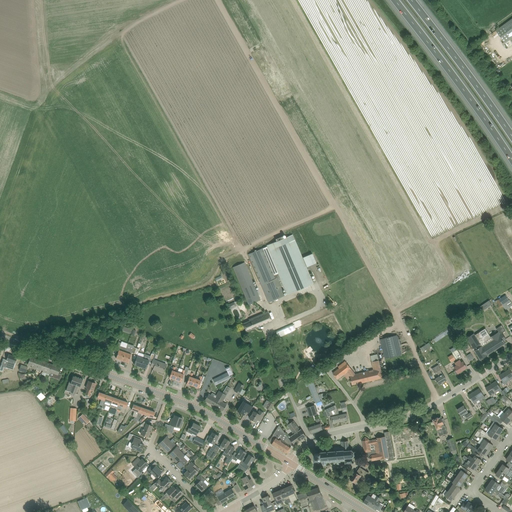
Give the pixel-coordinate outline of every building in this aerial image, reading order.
[(511,18),(496,30),(496,31),(505,43),(511,38),(511,18)] [(294,235),(249,252),(268,303),(286,296),(286,295),(314,284),(308,267),(318,263),(314,253),(303,257),(294,235)] [(248,305),(261,300),(246,262),(234,266),(248,305)] [(506,296),(499,300),(494,303),(497,308),(502,305),(502,304),(504,307),(505,307),(507,311),(510,309),(509,307),(511,305),(511,303),(510,300),(509,301),(506,296)] [(272,321),(267,311),(248,319),(249,321),(243,323),(246,331),(272,321)] [(293,324),(276,332),(278,337),(295,330),(293,324)] [(467,338),(474,351),(475,351),(478,355),(481,359),(488,355),(487,355),(505,343),(504,341),(506,339),(503,335),(502,332),(499,334),(498,332),(491,337),(486,328),(475,335),(474,334),(467,338)] [(402,355),(397,335),(380,339),(385,359),(402,355)] [(118,342),(116,347),(119,348),(119,350),(116,358),(122,360),(125,352),(126,349),(120,347),(121,343),(118,342)] [(122,360),(128,362),(130,358),(131,354),(131,353),(134,354),(136,348),(133,348),(133,347),(132,350),(126,348),(125,352),(122,360)] [(448,357),(451,362),(461,356),(459,352),(458,352),(457,350),(453,352),(454,355),(453,356),(452,355),(448,357)] [(15,362),(17,357),(8,354),(7,360),(5,364),(13,367),(15,362)] [(149,361),(152,362),(153,359),(154,355),(151,354),(149,361),(143,359),(140,366),(146,369),(148,364),(149,361)] [(382,373),(380,368),(377,356),(371,358),(372,362),(371,362),(373,370),(356,374),(345,361),(338,367),(339,368),(333,373),(335,375),(338,379),(348,371),(352,376),(350,376),(352,385),(361,383),(383,378),(382,373)] [(35,369),(36,369),(39,360),(30,357),(28,364),(32,366),(32,368),(35,369)] [(134,364),(140,366),(143,359),(136,357),(136,360),(134,364)] [(150,366),(151,366),(154,367),(153,369),(163,373),(166,364),(155,360),(153,359),(152,362),(150,366)] [(43,372),(46,362),(39,360),(36,369),(35,372),(37,373),(38,370),(40,371),(41,370),(43,371),(43,372)] [(456,375),(467,368),(467,367),(463,361),(460,363),(459,360),(455,362),(457,365),(454,367),(456,370),(454,371),(456,375)] [(51,372),(58,375),(61,367),(46,362),(43,372),(50,374),(51,372)] [(439,376),(438,376),(436,378),(435,380),(436,381),(437,381),(440,385),(447,380),(444,376),(440,369),(437,363),(431,367),(432,368),(435,373),(437,372),(439,376)] [(309,367),(308,365),(304,369),(305,370),(304,372),(306,375),(315,367),(313,364),(309,367)] [(19,370),(26,373),(28,367),(21,365),(19,370)] [(169,377),(175,379),(179,368),(177,372),(174,371),(175,367),(173,366),(171,373),(169,377)] [(186,375),(189,368),(186,367),(184,370),(182,370),(182,369),(179,368),(175,379),(181,381),(184,374),(186,375)] [(187,383),(193,385),(195,378),(192,377),(193,373),(190,372),(188,379),(187,383)] [(230,378),(229,376),(228,373),(227,372),(216,378),(219,384),(230,378)] [(499,376),(502,380),(505,385),(507,383),(507,382),(510,380),(504,372),(499,376)] [(199,379),(195,378),(193,385),(198,387),(200,383),(202,376),(200,375),(199,379)] [(70,381),(68,385),(66,391),(71,392),(75,394),(78,386),(80,387),(81,384),(83,379),(73,376),(71,381),(70,381)] [(313,380),(307,382),(308,386),(313,398),(315,403),(321,401),(320,398),(319,395),(317,389),(316,387),(313,380)] [(89,381),(87,386),(86,388),(87,389),(85,395),(89,396),(91,390),(93,391),(96,383),(89,381)] [(496,381),(491,384),(496,393),(499,391),(502,390),(499,385),(496,381)] [(234,391),(239,394),(244,386),(239,383),(234,391)] [(493,394),(496,393),(491,384),(485,388),(488,392),(491,397),(494,395),(493,394)] [(474,392),(479,400),(482,398),(483,399),(485,397),(482,392),(479,388),(474,392)] [(41,401),(46,397),(42,392),(37,396),(41,401)] [(97,398),(101,399),(99,405),(102,406),(106,395),(99,392),(97,398)] [(469,395),(471,399),(474,404),(477,403),(476,402),(479,400),(474,392),(469,395)] [(209,393),(205,400),(214,406),(220,397),(217,395),(215,397),(209,393)] [(215,406),(217,407),(223,411),(225,406),(226,404),(222,402),(226,395),(224,394),(223,393),(215,406)] [(106,395),(102,406),(105,407),(107,401),(111,403),(113,397),(106,395)] [(502,397),(511,405),(511,403),(511,401),(505,395),(502,397)] [(111,403),(109,408),(117,411),(120,400),(113,397),(111,403)] [(511,405),(502,397),(506,401),(504,403),(508,407),(511,405)] [(119,414),(119,412),(121,406),(126,408),(128,402),(120,400),(117,411),(116,411),(116,413),(119,414)] [(243,402),(240,406),(237,411),(244,415),(247,410),(250,411),(252,407),(243,402)] [(346,402),(341,403),(341,406),(342,410),(343,410),(344,414),(339,415),(340,421),(348,420),(346,409),(347,409),(346,402)] [(131,410),(134,411),(132,416),(135,417),(137,418),(141,407),(133,404),(131,410)] [(309,417),(318,414),(315,405),(306,407),(309,417)] [(338,411),(336,405),(325,410),(328,417),(328,418),(331,417),(333,423),(340,421),(339,415),(338,411)] [(457,409),(460,414),(461,415),(464,413),(466,416),(465,416),(467,419),(473,416),(471,412),(469,414),(467,411),(464,405),(457,409)] [(148,409),(141,407),(137,418),(135,417),(133,419),(136,422),(139,419),(140,419),(142,414),(146,415),(148,409)] [(153,417),(155,412),(148,409),(146,415),(153,417)] [(253,411),(252,414),(249,418),(256,422),(257,419),(260,421),(262,417),(264,414),(259,411),(257,414),(253,411)] [(490,427),(492,429),(499,434),(503,429),(499,426),(496,424),(495,423),(497,420),(492,416),(488,413),(486,416),(494,422),(490,427)] [(511,419),(505,413),(500,418),(503,420),(507,424),(511,419)] [(87,418),(83,414),(78,418),(82,423),(87,418)] [(170,425),(168,431),(172,434),(175,426),(181,428),(183,423),(181,422),(183,418),(175,415),(173,418),(172,418),(170,424),(170,425)] [(438,418),(437,418),(436,417),(434,418),(434,419),(433,420),(438,429),(441,428),(444,435),(448,433),(444,423),(446,423),(444,418),(442,419),(441,417),(438,418)] [(311,434),(323,430),(320,422),(319,419),(316,420),(317,423),(309,426),(311,434)] [(140,434),(144,435),(148,437),(153,426),(146,423),(145,421),(141,424),(139,426),(142,428),(140,434)] [(294,421),(290,423),(288,425),(289,427),(292,426),(299,435),(297,436),(300,440),(306,436),(301,429),(300,430),(294,421)] [(192,435),(195,436),(196,437),(199,431),(201,427),(193,423),(190,428),(189,427),(187,432),(189,433),(192,435)] [(125,426),(121,425),(117,432),(121,433),(128,426),(126,425),(125,426)] [(291,446),(293,443),(288,436),(280,425),(273,435),(271,439),(271,442),(273,443),(272,444),(287,454),(288,453),(292,448),(291,446)] [(295,444),(300,440),(297,436),(299,435),(292,426),(289,427),(294,434),(290,437),(295,444)] [(499,434),(492,429),(488,434),(492,437),(496,439),(497,440),(501,435),(499,434)] [(377,439),(369,441),(369,440),(365,437),(362,441),(365,455),(369,458),(373,460),(377,459),(385,458),(386,461),(394,459),(393,456),(391,443),(390,437),(389,431),(388,431),(384,432),(385,436),(384,437),(378,438),(377,438),(377,439)] [(480,432),(478,431),(475,435),(478,437),(479,435),(481,437),(484,439),(486,436),(480,432)] [(210,442),(214,444),(217,439),(219,435),(216,433),(215,434),(212,432),(210,437),(208,435),(205,441),(204,443),(209,445),(210,442)] [(168,439),(169,438),(167,436),(158,444),(161,447),(162,447),(163,448),(171,441),(168,439)] [(205,441),(196,437),(195,436),(192,442),(201,447),(204,442),(204,443),(205,441)] [(134,437),(131,443),(130,442),(128,446),(136,450),(141,452),(144,445),(139,443),(140,440),(134,437)] [(222,442),(220,445),(226,448),(229,444),(230,441),(225,438),(222,442)] [(453,438),(447,440),(450,451),(456,449),(453,438)] [(485,439),(485,440),(481,444),(490,451),(494,446),(492,445),(492,444),(488,441),(485,439)] [(167,453),(170,449),(175,444),(174,443),(173,442),(172,442),(171,441),(163,448),(164,449),(164,450),(167,453)] [(349,444),(348,441),(343,441),(341,441),(341,444),(341,445),(342,447),(339,448),(339,447),(334,447),(334,448),(330,448),(329,448),(328,447),(327,447),(326,448),(325,448),(325,449),(321,449),(320,449),(321,452),(320,452),(320,453),(315,453),(315,460),(321,459),(321,460),(322,460),(322,464),(324,466),(325,465),(327,464),(327,463),(327,462),(331,462),(331,463),(332,462),(336,462),(336,463),(341,462),(341,461),(345,461),(345,464),(354,463),(354,462),(353,462),(353,458),(353,457),(352,457),(354,456),(355,456),(355,455),(354,455),(354,452),(355,452),(355,451),(354,452),(352,450),(353,449),(352,449),(352,450),(349,450),(349,449),(349,447),(349,446),(349,444)] [(224,451),(223,454),(227,457),(224,462),(227,464),(231,458),(228,456),(229,455),(230,455),(232,452),(235,448),(229,444),(226,448),(224,451)] [(481,444),(479,447),(478,450),(481,452),(482,453),(485,455),(487,456),(490,451),(489,449),(481,444)] [(179,449),(177,446),(172,451),(168,455),(171,458),(172,457),(173,458),(181,451),(179,449)] [(231,458),(236,461),(235,461),(239,463),(243,456),(246,451),(241,448),(238,453),(235,451),(231,457),(232,457),(231,458)] [(176,464),(184,456),(185,455),(181,451),(173,458),(174,460),(177,463),(176,464)] [(475,452),(474,451),(472,453),(475,455),(473,458),(470,455),(468,458),(478,465),(482,460),(479,458),(480,455),(476,452),(475,452)] [(246,458),(243,456),(239,463),(239,464),(238,466),(241,468),(242,466),(247,469),(249,465),(251,462),(253,459),(254,457),(249,453),(246,458)] [(463,457),(467,460),(465,463),(465,464),(464,466),(470,470),(472,468),(474,470),(478,465),(468,458),(464,455),(463,457)] [(177,466),(180,469),(188,461),(184,456),(176,464),(177,465),(177,466)] [(132,464),(133,465),(139,471),(141,472),(144,468),(148,464),(142,459),(141,460),(138,458),(135,461),(132,464)] [(192,461),(190,463),(186,467),(189,469),(184,474),(190,479),(193,476),(198,472),(195,468),(197,466),(192,461)] [(507,467),(503,464),(499,469),(510,477),(511,474),(507,471),(509,468),(507,467)] [(461,469),(458,474),(465,479),(468,475),(466,473),(468,471),(460,465),(459,468),(461,469)] [(151,466),(147,469),(146,471),(150,475),(152,474),(156,478),(158,475),(162,472),(156,466),(153,468),(151,466)] [(352,476),(351,478),(351,479),(356,482),(356,483),(356,484),(358,485),(359,485),(362,481),(359,479),(363,473),(366,474),(367,472),(360,467),(356,473),(355,472),(352,476)] [(109,475),(113,479),(114,480),(117,477),(113,473),(114,472),(111,469),(106,474),(105,475),(107,477),(108,476),(109,475)] [(502,479),(503,479),(504,476),(509,479),(510,477),(499,469),(496,475),(502,479)] [(249,479),(246,475),(244,472),(240,475),(242,478),(241,478),(245,484),(246,483),(249,487),(245,489),(245,490),(247,493),(253,489),(251,486),(254,484),(251,478),(249,479)] [(458,474),(455,478),(462,483),(465,479),(458,474)] [(201,475),(199,476),(195,480),(198,482),(195,485),(202,491),(205,488),(207,486),(203,482),(205,480),(201,475)] [(159,479),(155,483),(157,486),(158,486),(159,485),(164,490),(169,486),(172,482),(167,477),(161,482),(159,479)] [(460,487),(462,483),(455,478),(452,482),(454,483),(460,487)] [(493,479),(489,484),(500,492),(503,488),(506,489),(508,486),(502,482),(500,485),(498,484),(499,483),(493,479)] [(461,488),(460,487),(454,483),(451,487),(458,492),(461,488)] [(504,504),(509,498),(502,494),(500,492),(489,484),(485,490),(492,494),(494,491),(496,493),(497,494),(499,496),(500,496),(504,499),(502,502),(504,504)] [(286,500),(287,503),(291,502),(288,495),(295,492),(292,485),(283,489),(285,493),(283,494),(285,499),(286,500)] [(173,486),(167,492),(164,495),(167,498),(170,495),(172,497),(173,496),(176,499),(183,493),(177,487),(176,489),(173,486)] [(297,495),(299,499),(299,500),(309,497),(310,499),(309,500),(310,503),(311,503),(312,505),(324,501),(322,496),(319,487),(307,491),(297,495)] [(458,492),(451,487),(448,492),(455,496),(458,492)] [(203,495),(206,498),(208,497),(213,492),(209,488),(204,493),(204,494),(203,495)] [(217,495),(216,495),(213,496),(219,505),(218,504),(221,502),(222,504),(235,496),(232,491),(231,489),(218,496),(217,495)] [(285,493),(283,489),(273,493),(275,498),(277,504),(286,500),(285,499),(283,494),(285,493)] [(444,492),(447,494),(445,496),(452,501),(455,496),(448,492),(446,490),(444,492)] [(261,506),(262,511),(269,511),(269,510),(271,510),(269,505),(272,504),(270,500),(268,495),(262,498),(264,502),(263,502),(264,505),(261,506)] [(379,511),(382,507),(383,505),(378,502),(381,498),(377,496),(374,499),(368,495),(364,502),(379,511)] [(87,507),(90,506),(87,497),(77,501),(81,510),(82,509),(87,507)] [(160,509),(162,506),(157,500),(154,503),(160,509)] [(316,510),(321,509),(326,507),(324,504),(325,504),(324,501),(312,505),(314,510),(316,510)] [(186,511),(191,507),(186,502),(179,509),(178,508),(175,511),(176,511),(186,511)] [(469,511),(473,511),(474,511),(477,508),(468,502),(466,505),(464,503),(460,508),(466,511),(467,510),(469,511)] [(419,511),(420,511),(417,510),(416,511),(413,510),(415,506),(410,503),(408,506),(406,508),(404,511),(419,511)]
